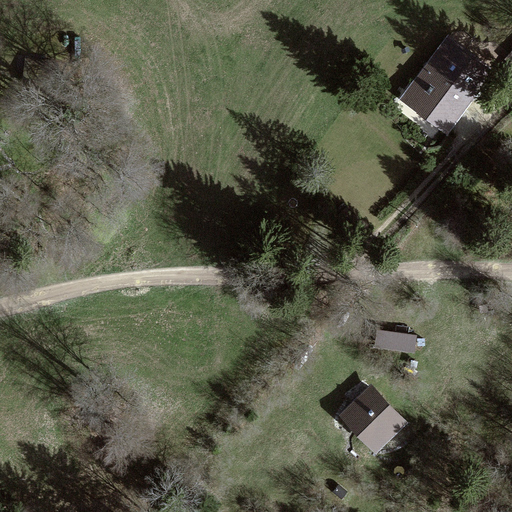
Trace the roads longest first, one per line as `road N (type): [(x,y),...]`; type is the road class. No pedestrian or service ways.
road 1 (track): [(0,312),(134,280),(511,276)]
road 2 (track): [(343,274),(511,100)]
